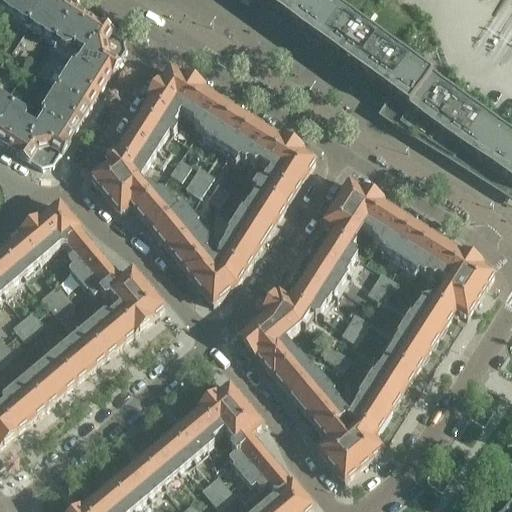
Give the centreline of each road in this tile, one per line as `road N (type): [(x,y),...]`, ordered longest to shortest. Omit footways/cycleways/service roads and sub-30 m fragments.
road 1 (residential): [(210,341),(7,511)]
road 2 (residential): [(371,511),(422,460),(511,311)]
road 3 (residential): [(340,159),(255,303),(210,341)]
road 4 (residential): [(158,42),(340,159)]
road 5 (residential): [(334,511),(210,341)]
road 6 (residential): [(210,341),(69,191)]
road 7 (residential): [(340,159),(511,269)]
road 8 (residential): [(69,191),(158,42)]
